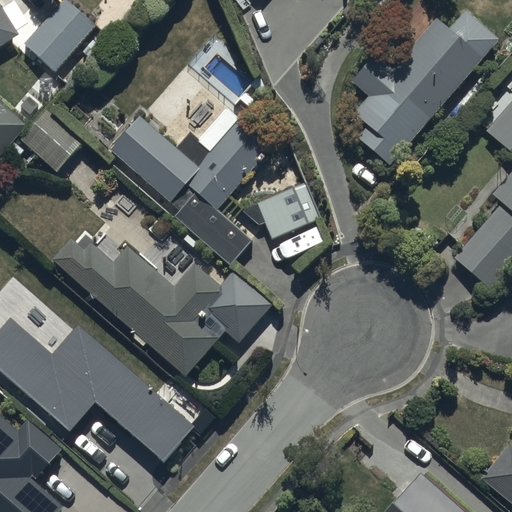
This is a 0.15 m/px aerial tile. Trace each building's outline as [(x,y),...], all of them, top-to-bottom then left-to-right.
[(98,32),(66,4),(24,52),(56,80),(98,32)] [(0,55),(21,43),(0,8),(0,55)] [(371,137),(362,148),(390,174),(503,51),(466,17),(450,35),(439,25),(397,71),(381,56),(352,88),(373,107),(357,124),(371,137)] [(0,159),(5,154),(17,165),(25,155),(16,148),(30,133),(0,108),(0,159)] [(500,211),(454,262),(489,294),(511,268),(511,108),(485,139),(511,163),(511,179),(491,203),(500,211)] [(138,122),(111,157),(122,165),(119,168),(172,209),(187,190),(196,197),(174,225),(234,272),(253,247),(217,220),(274,147),(228,111),(201,145),(190,136),(177,152),(138,122)] [(46,116),(21,146),(58,178),(83,148),(46,116)] [(306,189),(258,207),(273,247),(321,228),(306,189)] [(73,243),(53,265),(188,384),(222,345),(202,327),(228,298),(194,268),(173,291),(131,253),(117,269),(93,248),(87,255),(73,243)] [(50,334),(14,378),(85,434),(126,435),(126,425),(143,425),(143,376),(107,376),(50,334)] [(0,419),(0,511),(64,511),(36,487),(62,456),(29,427),(20,437),(0,419)] [(511,511),(511,449),(509,448),(478,486),(510,511),(511,511)] [(457,511),(420,479),(390,511),(457,511)]
